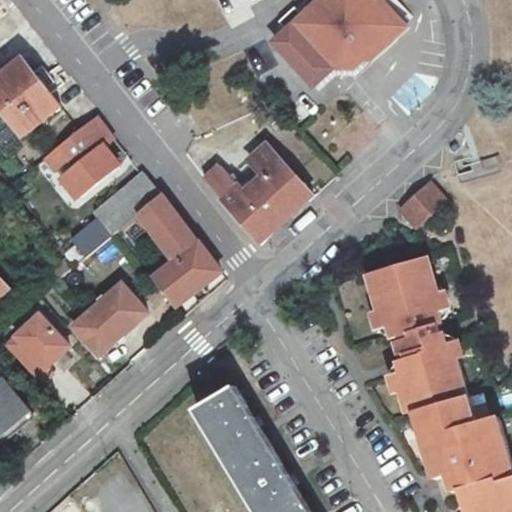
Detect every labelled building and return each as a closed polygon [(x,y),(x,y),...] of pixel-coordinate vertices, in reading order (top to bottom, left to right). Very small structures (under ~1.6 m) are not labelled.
[(315,0),(271,42),(312,86),(333,67),(352,67),(364,57),(375,58),(384,50),(413,19),(393,0),(315,0)] [(0,104),(24,136),(63,107),(53,95),(61,89),(44,67),(35,73),(25,60),(0,79),(0,104)] [(98,116),(40,160),(46,168),(53,163),(58,170),(71,161),(77,168),(62,180),(77,200),(123,165),(107,144),(115,138),(98,116)] [(221,165),(206,178),(255,236),(266,236),(313,194),(268,142),(250,158),(263,174),(245,191),(221,165)] [(141,215),(164,197),(146,172),(97,211),(101,217),(74,238),(78,244),(66,254),(69,258),(76,267),(141,215)] [(435,180),(402,210),(419,230),(452,200),(435,180)] [(223,274),(164,197),(141,215),(177,262),(154,279),(178,309),(223,274)] [(76,267),(69,258),(47,275),(55,286),(76,267)] [(432,258),(372,276),(388,329),(393,328),(397,341),(406,338),(414,368),(401,372),(415,417),(422,415),(440,475),(459,469),(471,511),(511,511),(511,449),(503,419),(483,425),(459,345),(453,347),(449,334),(444,335),(442,326),(447,325),(443,312),(447,310),(432,258)] [(0,271),(0,293),(11,286),(0,271)] [(124,283),(75,326),(103,357),(151,313),(124,283)] [(75,345),(45,312),(8,346),(44,385),(58,372),(52,366),(75,345)] [(5,379),(0,383),(0,435),(6,430),(11,436),(20,428),(15,422),(30,410),(5,379)] [(310,511),(235,382),(187,409),(246,511),(310,511)]
